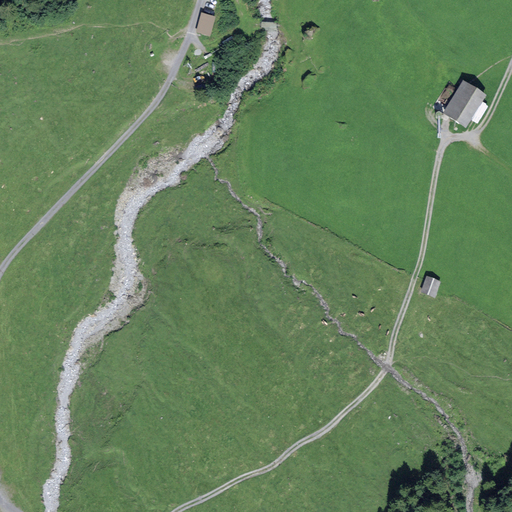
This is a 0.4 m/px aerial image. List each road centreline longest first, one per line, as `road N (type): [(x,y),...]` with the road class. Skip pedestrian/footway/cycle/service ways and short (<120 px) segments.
road 1 (track): [(175,511),(274,465),(325,430),(383,373),(421,255),(445,139),(469,134)]
road 2 (track): [(191,27),(157,101),(0,270)]
